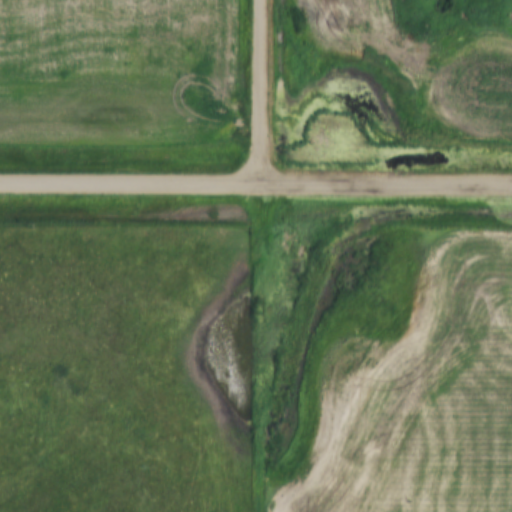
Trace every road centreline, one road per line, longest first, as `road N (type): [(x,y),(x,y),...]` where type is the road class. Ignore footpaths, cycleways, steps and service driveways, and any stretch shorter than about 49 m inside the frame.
road 1 (residential): [(0,184),(511,186)]
road 2 (track): [(270,511),(261,184)]
road 3 (residential): [(261,184),(258,0)]
